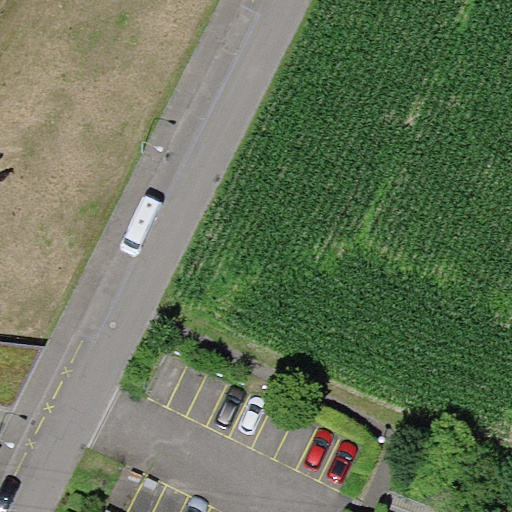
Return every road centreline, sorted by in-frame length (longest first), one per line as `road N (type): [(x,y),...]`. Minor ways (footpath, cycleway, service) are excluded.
road 1 (residential): [(285,0),(25,511)]
road 2 (unknown): [(81,407),(296,511)]
